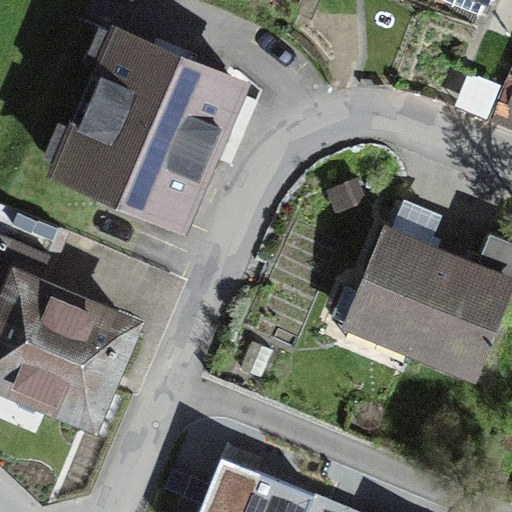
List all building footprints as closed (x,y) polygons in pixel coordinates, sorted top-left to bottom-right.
[(455,0),(482,11),(487,0),(455,0)] [(100,20),(42,173),(181,225),(239,72),(100,20)] [(402,362),(415,333),(447,256),(419,245),(429,220),(398,207),(343,338),(402,362)] [(476,268),(447,256),(415,333),(478,359),(510,282),(511,282),(511,241),(491,232),(476,268)] [(8,254),(0,273),(0,388),(90,427),(140,311),(8,254)] [(293,511),(300,496),(220,466),(202,511),(293,511)]
